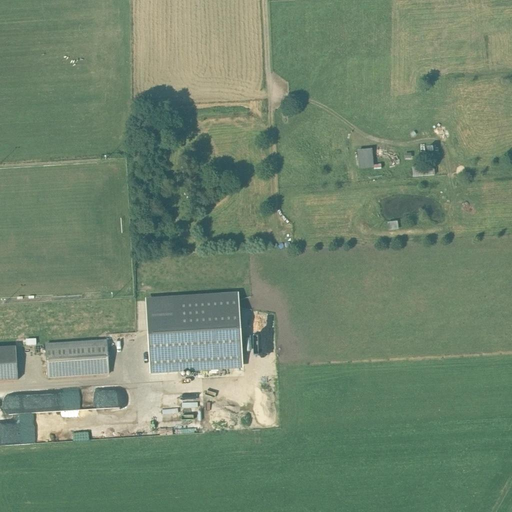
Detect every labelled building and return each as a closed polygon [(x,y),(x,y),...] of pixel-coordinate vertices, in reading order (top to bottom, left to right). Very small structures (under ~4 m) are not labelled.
[(411,156),(412,176),(433,175),(431,145),(420,146),(421,156),(411,156)] [(356,150),(359,169),(373,166),(370,148),(356,150)] [(196,165),(183,165),(183,178),(199,178),(199,173),(196,174),(196,165)] [(237,296),(147,301),(151,372),(241,366),(237,296)] [(106,341),(46,345),(48,378),(108,374),(106,341)] [(16,347),(0,347),(0,381),(18,380),(16,347)] [(116,391),(83,392),(84,408),(117,407),(116,391)] [(195,394),(162,395),(163,411),(196,410),(195,394)] [(165,424),(165,419),(156,419),(156,434),(199,433),(199,422),(165,424)]
